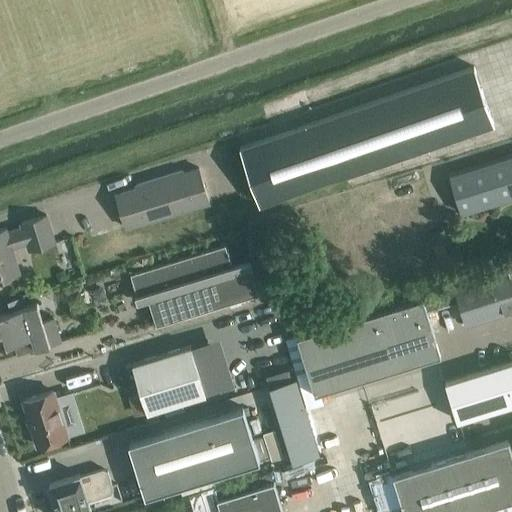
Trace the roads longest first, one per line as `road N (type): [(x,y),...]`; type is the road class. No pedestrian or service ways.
road 1 (unclassified): [(0,139),(403,0)]
road 2 (unknown): [(511,329),(463,346),(436,366),(425,454)]
road 3 (unknown): [(0,356),(110,318),(118,299),(109,275)]
road 4 (unknown): [(3,486),(139,444)]
